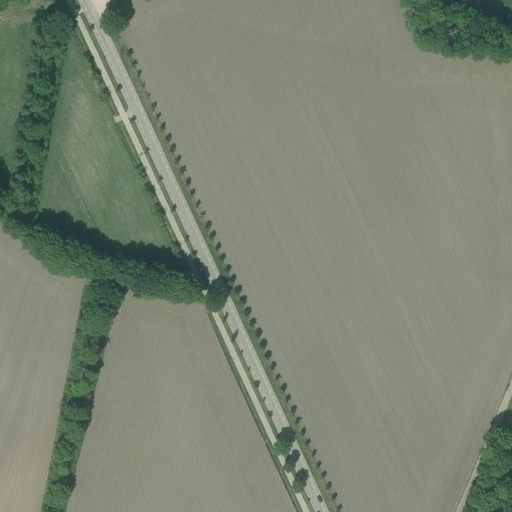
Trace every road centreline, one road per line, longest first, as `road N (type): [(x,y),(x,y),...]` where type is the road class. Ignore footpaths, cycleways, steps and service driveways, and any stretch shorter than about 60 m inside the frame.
road 1 (tertiary): [(321,511),(83,0)]
road 2 (track): [(511,368),(448,511)]
